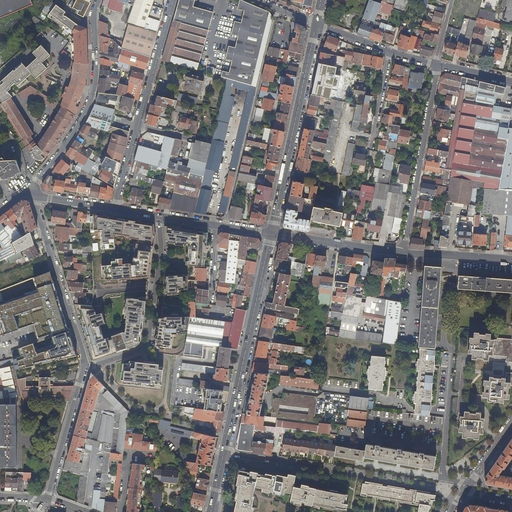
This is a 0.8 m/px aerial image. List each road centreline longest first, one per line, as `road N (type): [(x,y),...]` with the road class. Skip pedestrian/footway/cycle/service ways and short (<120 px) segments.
road 1 (primary): [(271,234),(223,454)]
road 2 (primary): [(315,24),(271,234)]
road 3 (residential): [(29,187),(86,111),(98,65),(91,15),(98,0)]
road 4 (residential): [(157,216),(161,251),(146,343),(83,368)]
road 5 (residential): [(403,252),(435,64)]
road 6 (residential): [(83,368),(36,195)]
road 7 (residential): [(452,354),(443,465),(445,478),(466,489)]
road 8 (residential): [(44,499),(83,368)]
road 9 (secondary): [(271,234),(403,252)]
road 10 (residential): [(137,126),(173,0)]
